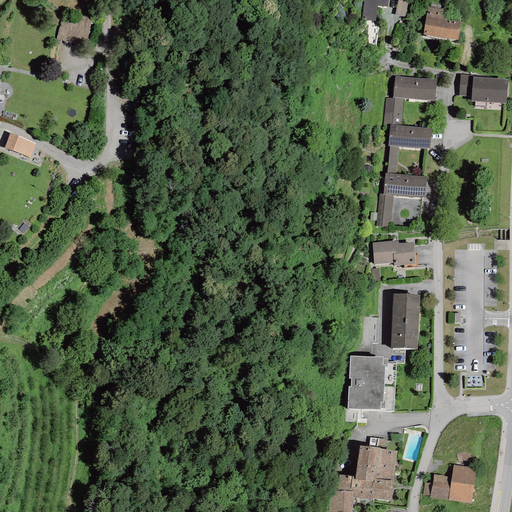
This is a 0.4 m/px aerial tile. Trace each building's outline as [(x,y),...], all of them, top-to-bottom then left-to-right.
[(388,0),(363,0),(361,21),(375,21),(377,6),(387,7),(388,0)] [(446,10),(427,7),(423,35),(458,40),(461,22),(444,19),(446,10)] [(85,46),(91,19),(84,18),(82,24),(63,20),(58,40),(85,46)] [(491,77),(460,75),(459,96),(471,97),(471,101),(506,104),(508,79),(491,78),(491,77)] [(436,79),(394,76),(393,97),(403,98),(435,101),(436,79)] [(393,99),(385,98),(383,126),(390,126),(390,125),(401,126),(403,98),(393,97),(393,99)] [(430,148),(431,128),(401,126),(390,125),(390,126),(388,146),(389,146),(398,147),(430,148)] [(34,147),(11,139),(6,150),(29,159),(34,147)] [(396,174),(398,147),(389,146),(387,173),(396,174)] [(387,173),(385,173),(385,174),(383,194),(393,195),(425,198),(427,177),(396,174),(387,173)] [(390,228),(393,195),(383,194),(379,194),(376,226),(390,228)] [(391,243),(370,244),(372,266),(393,265),(394,267),(412,266),(411,244),(392,246),(391,243)] [(420,295),(393,294),(390,348),(417,349),(420,295)] [(377,343),(378,317),(355,317),(353,356),(371,357),(371,343),(377,343)] [(353,356),(350,356),(349,379),(351,379),(351,387),(348,387),(347,409),(380,410),(380,409),(385,409),(385,401),(383,400),(385,367),(387,367),(387,359),(382,359),(383,357),(371,357),(353,356)] [(370,437),(368,447),(379,448),(385,449),(386,440),(370,437)] [(377,467),(379,448),(368,447),(359,446),(356,465),(377,467)] [(385,449),(379,448),(377,467),(395,469),(397,451),(385,449)] [(375,479),(377,467),(356,465),(355,476),(355,479),(374,481),(375,482),(375,479)] [(476,468),(453,465),(451,477),(448,500),(470,504),(476,468)] [(393,481),(395,469),(377,467),(375,479),(393,481)] [(448,500),(451,477),(433,474),(431,484),(430,496),(429,497),(448,500)] [(372,499),(374,481),(355,479),(355,476),(339,475),(337,491),(353,491),(352,497),(372,499)] [(393,481),(375,479),(375,482),(374,481),(372,499),(391,501),(393,481)] [(430,496),(431,484),(424,483),(422,495),(430,496)] [(351,511),(352,497),(353,491),(337,491),(329,490),(327,511),(351,511)]
